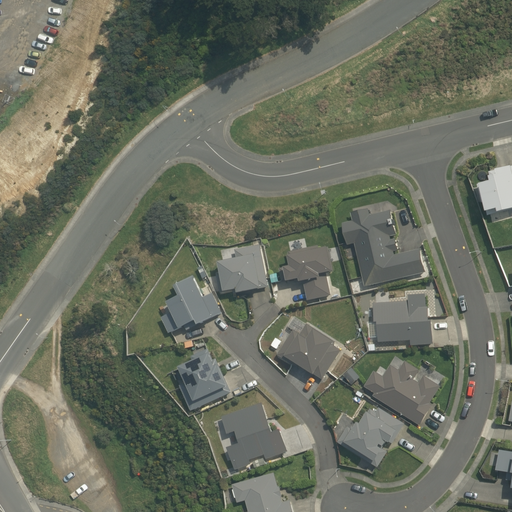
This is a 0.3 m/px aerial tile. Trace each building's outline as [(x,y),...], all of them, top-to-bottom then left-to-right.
[(511,166),(491,172),(493,181),(479,184),(484,203),(487,202),(490,211),(501,208),(502,213),(511,210),(511,166)] [(422,249),(396,255),(395,251),(401,250),(397,239),(393,240),(392,236),(399,235),(394,210),(372,215),(370,209),(353,213),(355,221),(344,223),(349,245),(357,243),(367,287),(428,272),(422,249)] [(235,294),(271,287),(263,244),(236,249),(238,258),(221,261),(224,273),(218,274),(221,293),(234,290),(235,294)] [(333,295),(328,273),(337,271),(331,247),(321,249),(320,245),(289,252),(292,260),(294,266),(281,268),(284,282),(291,281),(302,278),(303,282),(305,281),(310,300),(333,295)] [(189,330),(224,313),(215,293),(207,296),(197,275),(176,285),(181,296),(170,302),(175,312),(163,317),(171,333),(187,325),(189,330)] [(411,301),(376,303),(377,323),(370,323),(371,338),(380,337),(381,342),(413,340),(413,345),(435,344),(434,321),(431,321),(430,307),(428,307),(427,294),(411,295),(411,301)] [(295,330),(279,355),(299,367),(301,364),(325,380),(343,350),(335,346),(338,341),(309,324),(302,334),(295,330)] [(182,367),(189,382),(182,385),(193,411),(234,393),(231,386),(232,386),(221,364),(218,359),(216,359),(213,353),(212,353),(210,349),(193,356),(195,361),(182,367)] [(422,426),(435,405),(432,404),(442,386),(425,376),(421,383),(416,380),(421,370),(407,361),(401,370),(392,365),(385,377),(376,371),(366,387),(376,393),(374,396),(422,426)] [(264,403),(224,416),(230,434),(238,431),(242,443),(230,447),(237,469),(253,464),(252,459),(267,454),(268,459),(290,451),(282,429),(274,432),(264,403)] [(387,440),(388,439),(395,444),(407,424),(381,408),(378,412),(372,409),(364,423),(361,421),(356,430),(350,426),(339,442),(380,467),(390,451),(386,449),(387,449),(382,446),(384,444),(387,446),(390,441),(387,440)] [(511,451),(502,450),(499,470),(509,472),(508,480),(511,480),(511,451)] [(296,511),(292,499),(284,502),(283,496),(284,496),(282,486),(280,486),(276,472),(235,484),(239,502),(247,500),(250,511),(248,511),(296,511)]
